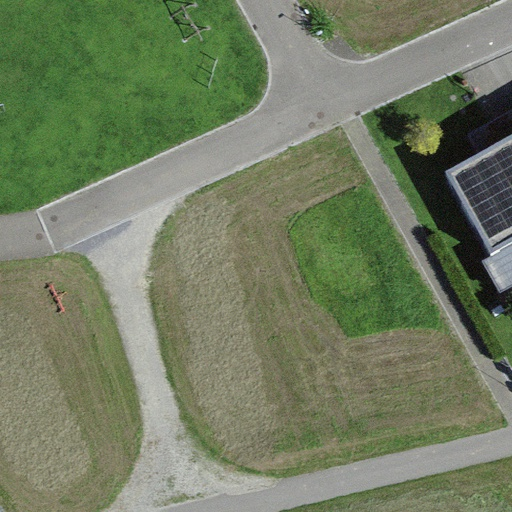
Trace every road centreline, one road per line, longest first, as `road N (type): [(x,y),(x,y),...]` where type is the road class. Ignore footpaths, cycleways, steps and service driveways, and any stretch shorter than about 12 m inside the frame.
road 1 (track): [(104,205),(187,511)]
road 2 (residential): [(511,443),(207,511)]
road 3 (residential): [(321,108),(44,233)]
road 4 (residential): [(511,25),(321,108)]
road 5 (residential): [(262,0),(321,108)]
